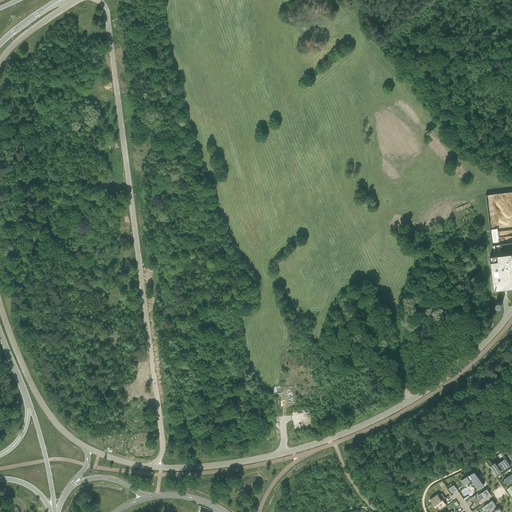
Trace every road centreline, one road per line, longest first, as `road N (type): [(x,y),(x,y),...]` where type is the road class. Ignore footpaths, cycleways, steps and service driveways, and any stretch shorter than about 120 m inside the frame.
road 1 (unclassified): [(95,0),(105,12),(142,290),(161,445),(153,467)]
road 2 (unclassified): [(511,309),(464,363),(358,427),(266,458),(153,467)]
road 3 (unclassified): [(85,447),(39,400),(0,305)]
